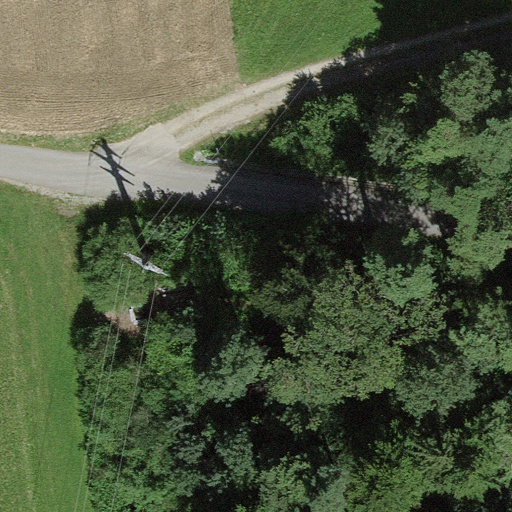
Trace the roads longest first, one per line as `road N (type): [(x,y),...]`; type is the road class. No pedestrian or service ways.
road 1 (track): [(132,185),(286,86),(511,22)]
road 2 (track): [(511,236),(132,185)]
road 3 (track): [(132,185),(0,163)]
